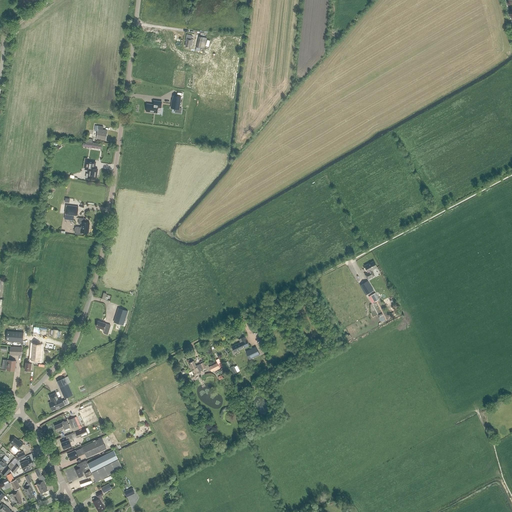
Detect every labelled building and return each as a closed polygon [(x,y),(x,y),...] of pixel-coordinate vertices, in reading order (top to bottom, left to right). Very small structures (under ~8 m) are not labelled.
[(144,105),(145,98),(140,98),(141,92),(136,92),(136,93),(133,93),(132,103),(144,105)] [(172,100),(171,108),(177,109),(179,109),(178,111),(181,111),(181,109),(179,108),(181,97),(173,96),(173,100),(172,100)] [(146,104),(146,108),(147,108),(146,112),(150,112),(150,113),(154,113),(157,113),(158,107),(161,108),(162,102),(154,101),(154,105),(147,104),(146,104)] [(144,122),(154,123),(154,114),(145,113),(144,122)] [(107,130),(103,130),(103,127),(95,126),(94,131),(98,131),(96,140),(102,140),(102,138),(106,139),(107,130)] [(95,162),(86,161),(85,169),(89,170),(88,174),(86,174),(85,174),(85,176),(86,178),(88,178),(96,180),(97,169),(94,169),(95,162)] [(77,216),(78,207),(66,205),(65,214),(77,216)] [(89,223),(86,223),(86,219),(79,218),(78,224),(81,224),(81,228),(76,227),(75,228),(75,232),(76,234),(81,234),(82,233),(82,232),(88,233),(89,223)] [(376,268),(377,268),(374,261),(365,266),(368,273),(365,275),(368,279),(374,276),(371,270),(376,267),(377,268),(376,268)] [(368,281),(360,286),(366,295),(374,290),(368,281)] [(374,302),(379,300),(375,293),(371,296),(374,302)] [(113,322),(123,325),(128,311),(118,308),(113,322)] [(97,327),(96,329),(99,330),(100,328),(104,329),(103,330),(103,331),(103,332),(104,333),(106,334),(108,334),(111,325),(106,324),(98,321),(96,327),(97,327)] [(7,331),(6,341),(23,343),(24,332),(7,331)] [(249,345),(245,337),(241,339),(242,342),(232,347),(235,352),(249,345)] [(32,343),(31,359),(40,360),(41,344),(32,343)] [(22,355),(22,347),(10,346),(10,355),(22,355)] [(259,355),(256,348),(246,352),(249,360),(259,355)] [(4,369),(7,369),(7,370),(15,371),(16,361),(8,360),(6,360),(4,369)] [(193,375),(194,374),(195,376),(200,374),(199,372),(203,370),(203,371),(206,369),(203,363),(200,364),(200,365),(197,366),(196,366),(193,361),(189,363),(190,365),(189,365),(193,373),(193,375)] [(222,366),(220,363),(218,364),(217,363),(209,367),(211,372),(214,370),(214,372),(220,369),(220,368),(222,366)] [(61,387),(68,384),(68,383),(65,378),(58,381),(57,381),(59,388),(61,387)] [(68,384),(61,387),(66,399),(73,395),(68,384)] [(146,400),(140,389),(130,395),(133,400),(129,402),(134,410),(137,409),(136,406),(146,400)] [(60,408),(60,407),(64,405),(61,397),(58,399),(56,393),(49,396),(51,402),(49,403),(53,411),(57,409),(57,410),(60,408)] [(75,418),(68,420),(72,428),(74,431),(79,429),(78,426),(75,418)] [(67,421),(55,426),(57,432),(64,429),(64,430),(70,428),(67,421)] [(77,438),(88,433),(86,428),(75,433),(77,438)] [(70,442),(74,441),(71,434),(66,436),(67,440),(61,443),(64,449),(71,446),(70,442)] [(10,443),(19,450),(23,444),(19,440),(18,441),(15,438),(10,443)] [(85,453),(87,457),(103,450),(99,440),(82,447),(83,448),(75,451),(68,454),(71,461),(70,460),(77,457),(78,457),(78,456),(85,453)] [(123,469),(114,451),(89,463),(92,470),(91,470),(97,482),(123,469)] [(24,461),(20,463),(25,472),(31,469),(30,467),(33,465),(30,459),(25,462),(24,461)] [(84,468),(89,466),(86,460),(77,465),(79,469),(75,470),(79,477),(83,475),(82,473),(86,471),(84,468)] [(2,473),(6,476),(15,465),(11,462),(2,473)] [(37,484),(41,493),(47,490),(44,483),(47,482),(44,475),(38,477),(41,482),(37,484)] [(16,480),(8,483),(9,487),(12,485),(14,490),(20,488),(16,480)] [(27,495),(28,495),(30,499),(35,496),(33,492),(34,492),(30,485),(29,484),(27,485),(26,487),(24,488),(27,495)] [(112,489),(109,484),(101,488),(104,493),(112,489)] [(18,505),(23,502),(21,500),(22,499),(18,491),(9,495),(13,500),(15,501),(15,500),(16,502),(17,502),(18,505)] [(101,496),(103,495),(102,492),(96,495),(98,498),(98,497),(99,499),(93,502),(98,511),(99,511),(105,509),(102,503),(104,502),(101,496)]
